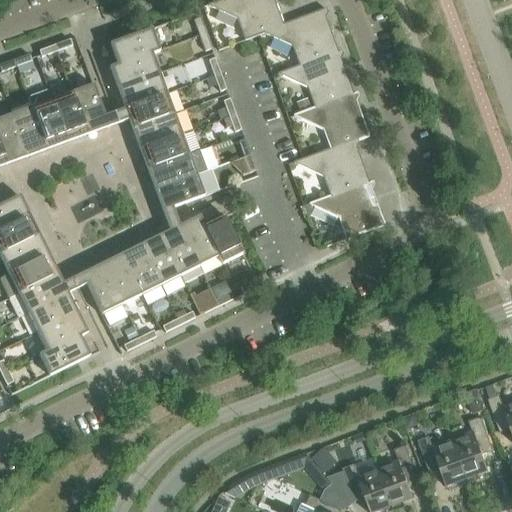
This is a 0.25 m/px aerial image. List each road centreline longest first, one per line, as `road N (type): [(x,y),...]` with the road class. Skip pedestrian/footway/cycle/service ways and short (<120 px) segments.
road 1 (residential): [(0,444),(411,236),(419,191),(346,0)]
road 2 (tertiary): [(511,310),(188,434),(151,464),(118,511)]
road 3 (tertiary): [(153,511),(177,478),(225,442),(511,335)]
